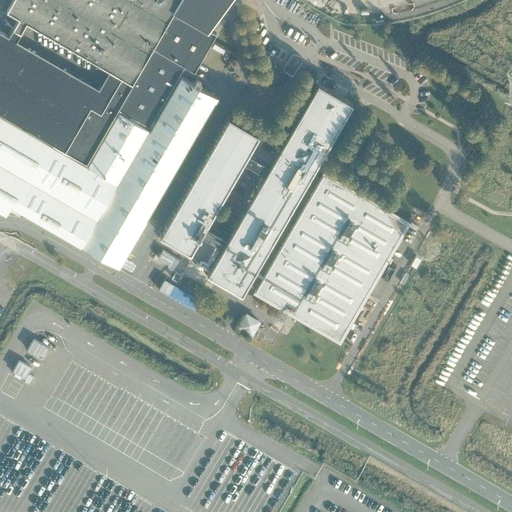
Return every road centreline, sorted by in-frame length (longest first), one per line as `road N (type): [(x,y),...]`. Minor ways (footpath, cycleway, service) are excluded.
road 1 (unclassified): [(252,357),(511,506)]
road 2 (unclassified): [(0,223),(22,224),(252,357)]
road 3 (unclassified): [(0,252),(18,246),(241,375)]
road 4 (unclassified): [(241,375),(476,511)]
